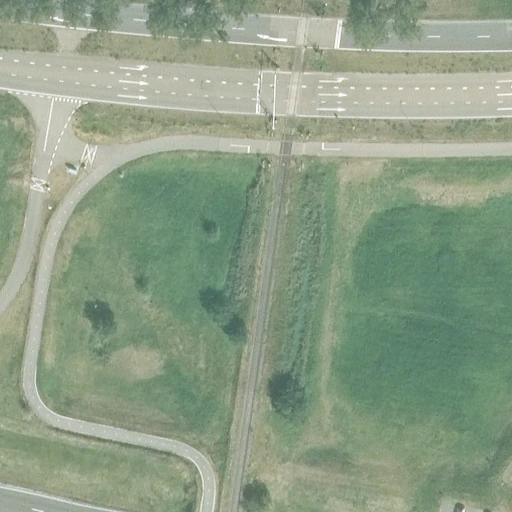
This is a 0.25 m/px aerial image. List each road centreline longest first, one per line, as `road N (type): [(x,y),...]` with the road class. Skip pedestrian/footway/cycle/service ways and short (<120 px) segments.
road 1 (trunk): [(0,73),(260,100),(511,100)]
road 2 (trunk): [(511,35),(269,31),(0,4)]
